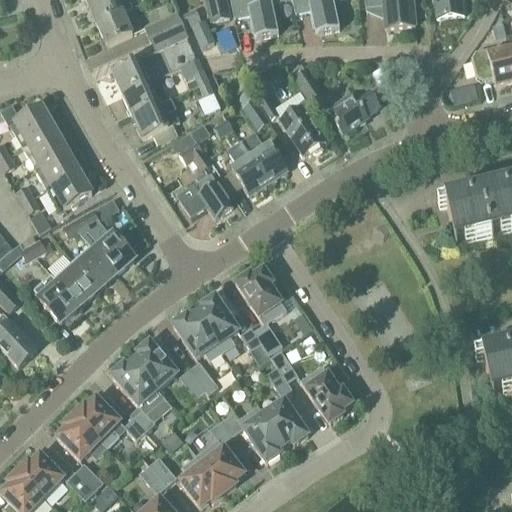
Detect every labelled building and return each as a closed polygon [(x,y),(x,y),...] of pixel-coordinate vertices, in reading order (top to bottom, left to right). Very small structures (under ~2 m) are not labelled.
[(124,0),(116,4),(114,0),(99,0),(86,6),(96,29),(122,17),(132,12),(126,0),(124,0)] [(225,0),(203,0),(210,29),(231,24),(225,0)] [(272,10),(292,6),(290,0),(228,0),(234,25),(249,21),(250,27),(249,27),(251,40),(253,39),(254,45),(278,40),(272,10)] [(354,0),(290,0),(292,6),(295,20),(310,16),(311,22),(310,23),(312,35),(314,35),(315,40),(339,35),(333,5),(354,0)] [(363,0),(365,14),(383,12),(385,34),(415,31),(412,0),(363,0)] [(433,0),(436,23),(464,21),(461,0),(433,0)] [(122,17),(96,29),(107,52),(132,40),(122,17)] [(150,46),(182,31),(177,19),(144,34),(150,46)] [(202,54),(214,49),(205,28),(193,34),(202,54)] [(495,45),(506,42),(503,29),(492,32),(495,45)] [(182,31),(150,46),(155,57),(187,42),(182,31)] [(511,90),(511,66),(509,55),(487,60),(486,56),(474,59),(471,64),(475,83),(481,85),(492,83),(495,95),(511,90)] [(111,77),(121,100),(156,84),(146,61),(137,65),(111,77)] [(184,85),(193,80),(203,76),(198,65),(179,73),(184,85)] [(193,80),(198,92),(208,88),(203,76),(193,80)] [(303,78),(290,86),(314,116),(324,109),(303,78)] [(121,100),(131,122),(168,106),(158,83),(156,84),(121,100)] [(208,88),(198,92),(204,104),(213,99),(208,88)] [(350,99),(326,116),(332,125),(331,126),(342,142),(367,125),(365,122),(379,113),(370,100),(357,109),(350,99)] [(170,105),(168,106),(131,122),(142,146),(167,134),(162,122),(176,116),(170,105)] [(254,107),(242,114),(258,138),(269,130),(254,107)] [(281,126),(280,126),(304,163),(313,157),(316,159),(321,155),(321,152),(324,150),(300,113),(281,126)] [(26,152),(54,136),(42,114),(14,130),(10,133),(22,154),(26,152)] [(272,131),(280,126),(281,126),(274,114),(265,120),(272,131)] [(226,126),(213,135),(219,145),(233,136),(226,126)] [(67,157),(54,136),(26,152),(39,173),(67,157)] [(241,149),(268,190),(287,178),(269,151),(263,155),(254,140),(241,149)] [(193,165),(202,178),(205,176),(211,171),(196,148),(178,160),(186,171),(193,165)] [(268,190),(241,149),(227,157),(237,172),(231,176),(249,203),(268,190)] [(0,153),(0,167),(9,163),(2,152),(0,153)] [(51,195),(79,179),(67,157),(39,173),(51,195)] [(0,167),(0,172),(4,179),(14,173),(9,163),(0,167)] [(91,200),(79,179),(51,195),(46,197),(58,218),(63,216),(91,200)] [(184,210),(193,223),(207,213),(214,225),(233,213),(211,180),(194,191),(200,200),(198,201),(184,210)] [(511,186),(444,204),(456,251),(511,237),(511,186)] [(26,194),(16,200),(22,210),(33,205),(26,194)] [(33,205),(22,210),(28,221),(38,215),(33,205)] [(72,229),(79,240),(99,229),(93,217),(72,229)] [(79,240),(72,229),(63,234),(69,245),(79,240)] [(91,254),(94,258),(115,282),(135,266),(114,241),(112,243),(109,239),(91,254)] [(0,249),(0,265),(12,255),(5,246),(0,249)] [(29,253),(36,264),(45,259),(39,247),(29,253)] [(26,269),(36,264),(29,253),(20,258),(26,269)] [(97,298),(115,282),(94,258),(76,274),(97,298)] [(76,274),(58,289),(79,313),(97,298),(76,274)] [(253,337),(261,350),(268,362),(282,353),(267,330),(286,317),(269,292),(272,290),(263,275),(252,283),(250,280),(235,289),(263,331),(253,337)] [(59,330),(79,313),(58,289),(54,285),(36,301),(40,305),(38,306),(59,330)] [(21,309),(9,296),(0,286),(0,309),(9,320),(21,309)] [(203,315),(196,320),(222,360),(235,351),(230,343),(238,338),(215,303),(201,312),(203,315)] [(210,368),(222,360),(196,320),(189,324),(187,321),(173,331),(196,366),(204,360),(210,368)] [(9,329),(3,323),(0,325),(0,356),(17,374),(36,356),(9,329)] [(250,357),(261,350),(253,337),(251,334),(240,341),(250,357)] [(133,368),(158,397),(177,380),(149,348),(136,359),(139,362),(133,368)] [(511,348),(481,356),(493,404),(511,398),(511,348)] [(270,365),(277,375),(286,390),(297,383),(281,358),(270,365)] [(158,397),(133,368),(126,373),(124,370),(111,382),(138,413),(158,397)] [(189,377),(205,398),(208,401),(218,393),(199,369),(189,377)] [(322,372),(300,387),(329,430),(343,420),(341,417),(352,410),(342,395),(339,398),(322,372)] [(286,390),(277,375),(266,382),(281,404),(291,397),(286,390)] [(196,406),(205,398),(189,377),(179,384),(196,406)] [(73,422),(100,448),(107,455),(119,442),(112,435),(119,428),(95,404),(87,413),(84,411),(73,422)] [(284,407),(263,421),(284,452),(291,448),(293,451),(308,441),(284,407)] [(232,419),(220,428),(232,443),(243,435),(266,469),(280,460),(277,457),(284,452),(263,421),(258,413),(237,426),(232,419)] [(142,416),(133,425),(146,438),(155,430),(142,416)] [(80,467),(100,448),(73,422),(63,432),(65,435),(57,444),(80,467)] [(146,438),(133,425),(123,433),(136,447),(146,438)] [(195,463),(224,500),(236,491),(234,488),(244,480),(221,451),(232,443),(220,428),(209,436),(217,446),(195,463)] [(17,478),(44,504),(63,485),(39,461),(31,470),(28,467),(17,478)] [(212,509),(224,500),(195,463),(182,474),(187,481),(179,488),(198,511),(202,511),(210,507),(212,509)] [(159,464),(149,472),(166,493),(176,485),(159,464)] [(84,470),(75,479),(94,498),(103,489),(84,470)] [(166,493),(149,472),(139,480),(157,501),(166,493)] [(36,511),(44,504),(17,478),(7,489),(9,491),(0,500),(8,508),(4,511),(36,511)] [(94,498),(75,479),(66,488),(85,507),(94,498)]
